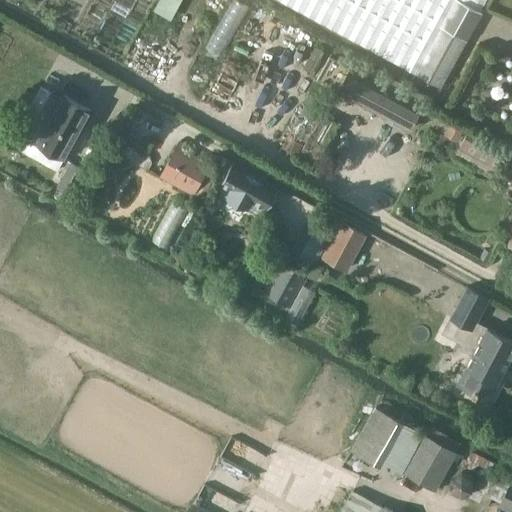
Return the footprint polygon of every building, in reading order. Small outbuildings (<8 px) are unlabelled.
[(484,0),(283,0),(441,86),(482,12),(479,10),(484,0)] [(329,57),(316,80),(336,91),(407,129),(420,106),(348,67),(329,57)] [(52,93),(29,135),(38,140),(36,143),(64,158),(91,110),(63,95),(61,98),(52,93)] [(316,164),(338,122),(322,113),(299,155),(316,164)] [(458,140),(464,130),(451,123),(446,133),(458,140)] [(467,133),(459,147),(472,154),(502,170),(509,156),(479,140),(467,133)] [(193,191),(208,165),(186,153),(189,147),(179,141),(162,174),(193,191)] [(57,188),(70,195),(85,168),(71,161),(57,188)] [(266,207),(277,186),(232,161),(220,183),(229,187),(225,195),(252,209),(256,202),(266,207)] [(290,307),(305,279),(284,268),(269,296),(288,306),(290,307)] [(483,333),(472,328),(488,297),(467,285),(450,317),(458,321),(451,335),(463,342),(460,347),(472,353),(466,366),(470,368),(462,382),(474,388),(471,392),(476,395),(477,393),(491,401),(501,383),(497,381),(511,351),(511,340),(486,327),(483,333)] [(433,490),(454,451),(373,408),(349,453),(401,480),(404,475),(433,490)] [(482,476),(490,461),(464,447),(456,463),(482,476)] [(460,493),(471,487),(471,475),(461,469),(449,475),(449,487),(460,493)] [(486,505),(499,478),(489,473),(487,478),(478,474),(467,496),(486,505)] [(511,511),(511,480),(509,479),(496,504),(501,506),(498,511),(511,511)] [(389,511),(353,493),(342,511),(389,511)]
